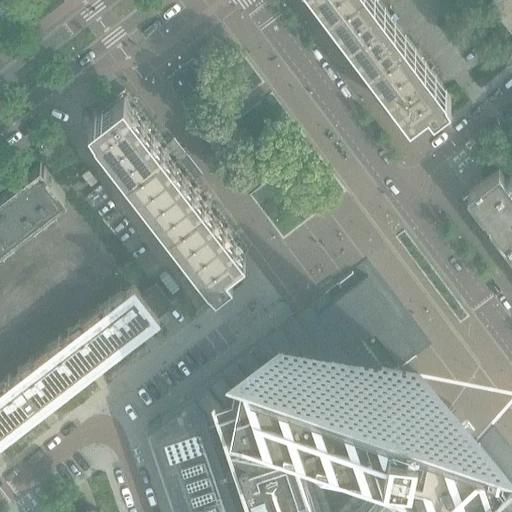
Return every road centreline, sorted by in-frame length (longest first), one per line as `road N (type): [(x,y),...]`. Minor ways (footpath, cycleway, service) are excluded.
road 1 (residential): [(399,187),(253,0)]
road 2 (tertiary): [(0,126),(164,0)]
road 3 (residential): [(511,340),(399,187)]
road 4 (residential): [(100,425),(125,386),(228,310)]
road 5 (residential): [(399,187),(511,90)]
road 6 (tertiary): [(102,0),(0,78)]
road 7 (residential): [(100,425),(79,432),(0,495)]
